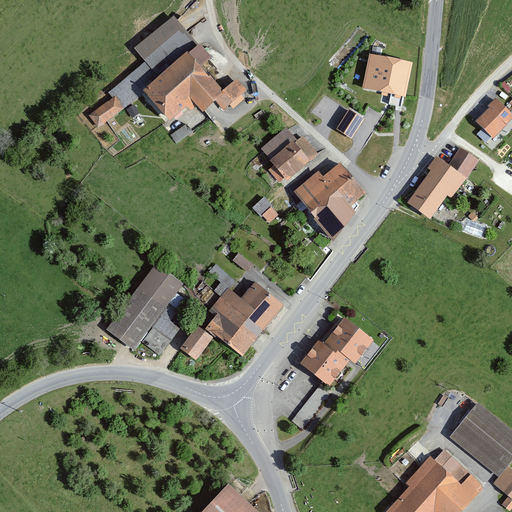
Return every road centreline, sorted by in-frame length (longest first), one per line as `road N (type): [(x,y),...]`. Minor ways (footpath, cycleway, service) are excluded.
road 1 (tertiary): [(229,395),(386,202),(413,155),(435,0)]
road 2 (track): [(209,0),(218,36),(242,69),(386,202)]
road 3 (tertiary): [(0,411),(45,385),(88,374),(146,376),(229,395)]
road 4 (residential): [(283,511),(229,395)]
